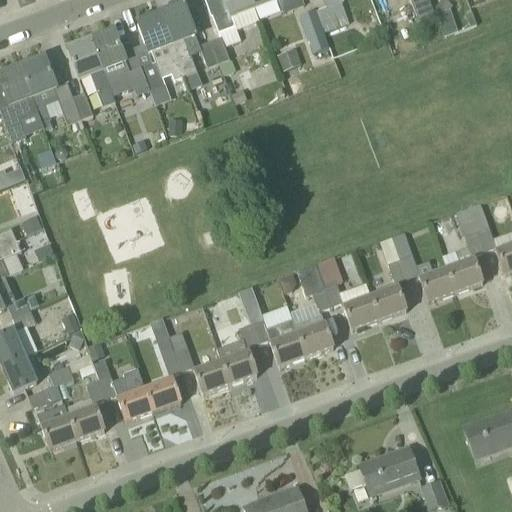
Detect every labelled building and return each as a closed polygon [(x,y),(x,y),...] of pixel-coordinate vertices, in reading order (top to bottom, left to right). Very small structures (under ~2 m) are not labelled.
[(221,0),(207,6),(218,37),(234,31),(236,35),(260,26),(255,13),(258,12),(253,0),(221,0)] [(253,0),(258,12),(288,0),(253,0)] [(409,0),(420,28),(436,22),(427,0),(409,0)] [(326,10),(316,14),(324,37),(349,27),(347,22),(341,5),(326,10)] [(200,50),(195,38),(185,10),(161,18),(184,81),(185,82),(197,77),(191,62),(202,58),(208,73),(219,69),(210,46),(200,50)] [(330,51),(324,37),(316,14),(299,21),(313,57),(330,51)] [(473,16),(472,17),(466,19),(468,25),(470,31),(477,28),(473,16)] [(137,27),(148,57),(149,57),(152,56),(156,67),(126,78),(135,102),(146,98),(166,90),(163,82),(173,78),(175,84),(184,81),(161,18),(137,27)] [(91,45),(112,101),(121,97),(111,71),(126,65),(115,36),(91,45)] [(219,69),(230,65),(221,42),(210,46),(219,69)] [(112,101),(91,45),(68,54),(79,83),(90,79),(103,112),(114,108),(112,101)] [(282,76),(301,69),(296,53),(276,60),(282,76)] [(58,96),(57,92),(45,62),(22,71),(43,126),(42,127),(44,130),(45,134),(52,132),(49,124),(51,123),(46,110),(59,105),(68,130),(82,125),(74,102),(73,102),(69,92),(58,96)] [(0,84),(0,85),(9,110),(11,114),(14,113),(18,125),(39,117),(22,71),(0,79),(0,84)] [(229,97),(249,89),(243,72),(222,79),(229,97)] [(242,95),(233,99),(236,108),(246,104),(242,95)] [(74,102),(82,125),(94,120),(85,97),(74,102)] [(0,118),(11,147),(25,142),(23,138),(18,125),(14,113),(11,114),(0,118)] [(181,140),(182,125),(170,124),(169,139),(181,140)] [(144,144),(132,149),(136,159),(148,154),(144,144)] [(10,148),(0,152),(0,164),(2,164),(15,159),(10,148)] [(42,173),(56,167),(51,153),(36,159),(42,173)] [(481,209),(468,213),(484,257),(496,252),(481,209)] [(461,270),(447,275),(456,298),(483,288),(475,265),(473,265),(472,261),(484,257),(468,213),(456,218),(468,252),(456,256),(461,270)] [(27,239),(42,232),(36,219),(21,227),(27,239)] [(0,246),(14,240),(11,234),(0,238),(0,246)] [(405,237),(392,242),(407,284),(418,280),(420,280),(417,270),(405,237)] [(0,284),(9,280),(2,265),(21,257),(16,245),(14,240),(0,246),(0,284)] [(407,284),(392,242),(380,246),(396,288),(407,284)] [(49,249),(34,255),(39,266),(54,259),(49,249)] [(511,251),(496,257),(505,280),(511,277),(511,251)] [(316,269),(316,270),(331,312),(343,308),(344,307),(340,298),(337,289),(344,286),(335,262),(328,265),(316,269)] [(331,312),(316,270),(298,277),(307,301),(313,299),(319,316),(331,312)] [(447,275),(434,280),(420,285),(428,308),(456,298),(447,275)] [(371,302),(379,326),(407,316),(398,292),(372,302),(371,302)] [(252,293),(239,297),(244,309),(256,305),(252,293)] [(36,299),(25,303),(30,314),(40,310),(36,299)] [(12,323),(30,314),(25,303),(25,302),(6,310),(12,323)] [(345,312),(344,312),(352,336),(379,326),(371,302),(345,312)] [(16,333),(26,329),(27,332),(36,328),(30,314),(12,323),(16,333)] [(69,338),(80,333),(74,318),(62,323),(69,338)] [(334,353),(322,320),(294,329),(306,363),(334,353)] [(306,363),(294,329),(293,325),(267,334),(263,324),(251,329),(258,349),(270,345),(272,349),(270,349),(279,373),(306,363)] [(246,353),(258,349),(251,329),(239,333),(243,345),(246,353)] [(0,340),(0,366),(2,371),(25,361),(26,361),(14,334),(13,335),(0,340)] [(73,339),(69,350),(79,355),(84,343),(81,335),(73,339)] [(169,341),(174,357),(181,376),(194,372),(182,337),(169,341)] [(169,340),(157,344),(163,361),(174,357),(169,341),(169,340)] [(100,349),(89,353),(93,365),(104,361),(100,349)] [(181,376),(174,357),(163,361),(170,380),(181,376)] [(222,367),(230,390),(257,380),(249,357),(248,357),(222,367)] [(25,361),(2,371),(14,398),(36,388),(25,361)] [(112,384),(104,363),(93,367),(99,384),(98,384),(106,404),(116,400),(126,428),(154,418),(145,395),(137,373),(123,379),(125,382),(114,386),(113,383),(112,384)] [(203,400),(230,390),(222,367),(194,377),(203,400)] [(54,392),(74,383),(68,371),(49,378),(54,392)] [(98,384),(88,388),(86,389),(93,409),(106,404),(98,384)] [(181,408),(173,385),(145,395),(154,418),(181,408)] [(34,414),(52,406),(54,405),(48,393),(29,402),(34,414)] [(96,412),(69,422),(77,445),(105,435),(96,412)] [(511,452),(511,415),(464,433),(476,466),(511,452)] [(50,455),(77,445),(69,422),(42,432),(50,455)] [(371,501),(420,483),(409,453),(387,461),(388,463),(345,479),(350,495),(367,489),(371,501)] [(440,485),(421,492),(427,511),(442,511),(449,510),(440,485)] [(304,511),(305,511),(298,493),(245,511),(304,511)]
